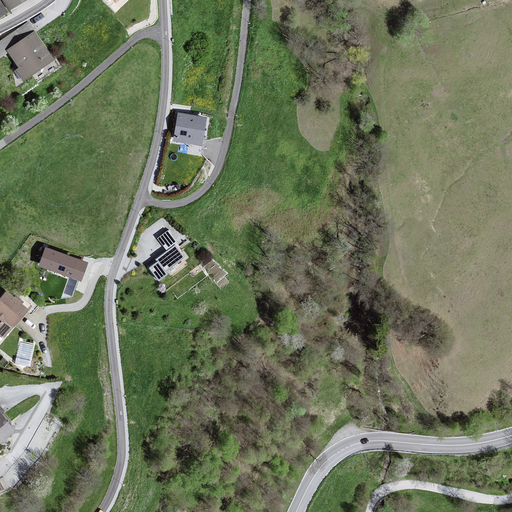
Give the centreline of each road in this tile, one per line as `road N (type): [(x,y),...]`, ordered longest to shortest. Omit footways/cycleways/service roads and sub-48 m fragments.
road 1 (residential): [(100,511),(121,452),(109,287),(158,127),(162,0)]
road 2 (secondary): [(511,435),(347,446),(323,463),(296,511)]
road 3 (residential): [(369,511),(382,491),(397,487),(511,501)]
